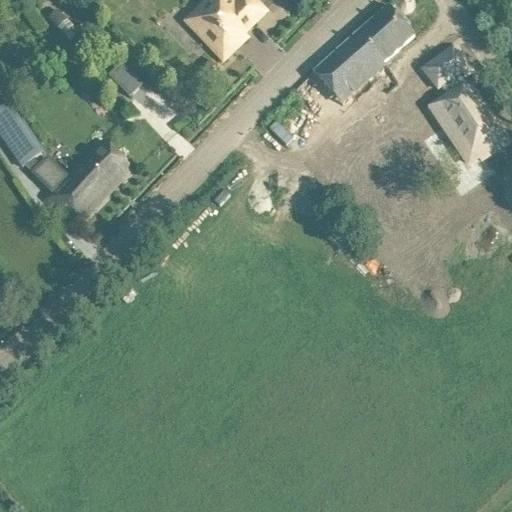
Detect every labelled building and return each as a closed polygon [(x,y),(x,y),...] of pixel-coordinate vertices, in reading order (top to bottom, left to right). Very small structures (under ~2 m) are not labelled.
[(266,14),(252,0),(240,0),(235,5),(230,0),(210,0),(186,23),(223,63),(247,41),(242,36),(266,14)] [(415,37),(389,8),(313,75),(341,107),(378,75),(383,81),(391,74),(383,65),(415,37)] [(68,22),(60,12),(49,21),(69,43),(78,34),(68,22)] [(443,102),(469,86),(464,78),(472,72),(457,48),(422,70),(441,99),(443,102)] [(121,64),(107,77),(129,99),(143,86),(121,64)] [(510,144),(469,86),(443,102),(431,110),(466,166),(477,159),(480,164),(493,155),(510,144)] [(0,135),(23,169),(26,167),(36,161),(41,157),(7,106),(6,107),(0,98),(0,135)] [(390,104),(344,143),(360,161),(405,122),(390,104)] [(132,172),(118,158),(104,145),(69,180),(53,165),(47,172),(36,161),(26,167),(36,176),(38,173),(42,177),(40,180),(55,194),(49,201),(63,215),(77,229),(132,172)] [(511,238),(488,201),(461,218),(504,286),(511,280),(511,238)]
